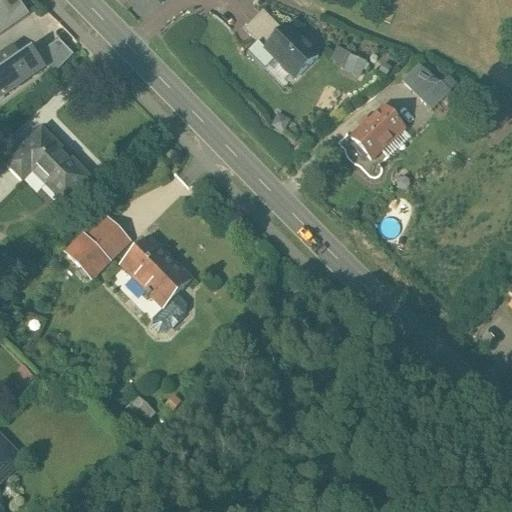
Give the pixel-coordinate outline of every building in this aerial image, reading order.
[(263,11),(244,30),(258,45),(265,52),(284,33),(263,11)] [(318,59),(288,29),(284,33),(265,52),(258,45),(247,55),(264,72),(274,62),(295,82),(318,59)] [(59,42),(38,56),(52,76),(73,56),(59,42)] [(334,49),(328,66),(361,79),(367,62),(334,49)] [(13,51),(0,60),(0,99),(42,70),(31,55),(20,63),(13,51)] [(448,95),(418,65),(400,83),(430,113),(448,95)] [(390,104),(357,135),(361,140),(359,142),(370,154),(373,152),(377,157),(410,125),(390,104)] [(91,181),(42,130),(5,165),(22,181),(31,172),(65,206),(91,181)] [(127,241),(108,221),(88,240),(87,241),(107,261),(127,241)] [(107,261),(87,241),(88,240),(85,237),(68,255),(80,268),(79,273),(85,279),(90,277),(90,278),(107,261)] [(149,239),(121,267),(163,309),(191,282),(149,239)] [(139,402),(119,421),(130,433),(151,413),(139,402)] [(0,441),(0,511),(9,509),(9,507),(0,508),(0,480),(20,462),(0,441)]
